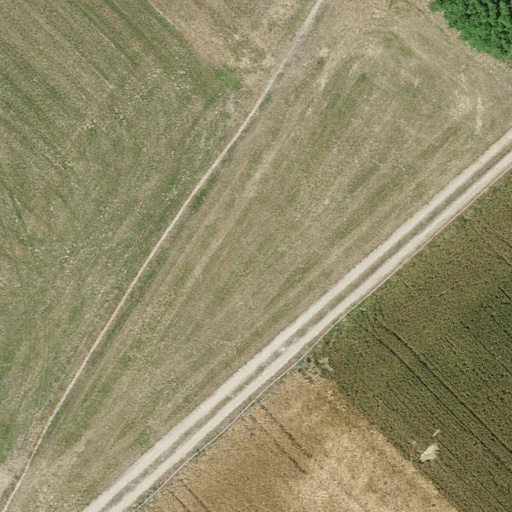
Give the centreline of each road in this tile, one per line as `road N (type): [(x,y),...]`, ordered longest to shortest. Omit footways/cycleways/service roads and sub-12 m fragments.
road 1 (track): [(3,511),(328,0)]
road 2 (track): [(108,511),(511,147)]
